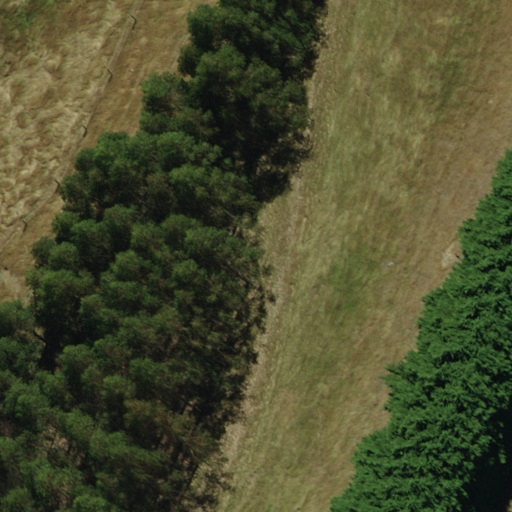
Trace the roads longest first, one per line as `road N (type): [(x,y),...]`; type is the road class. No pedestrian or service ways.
road 1 (track): [(179,511),(223,427),(300,0)]
road 2 (track): [(0,219),(134,0)]
